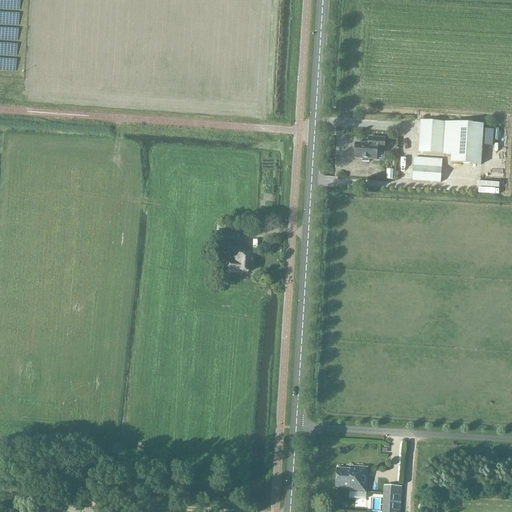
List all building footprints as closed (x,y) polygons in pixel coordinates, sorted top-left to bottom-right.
[(419,153),(450,155),(449,163),(481,165),(483,126),(421,122),(419,153)] [(355,145),(355,160),(376,161),(376,151),(385,151),(386,139),(368,139),(368,145),(355,145)] [(414,157),(413,180),(441,182),(442,159),(414,157)] [(220,230),(219,240),(236,241),(237,231),(220,230)] [(230,267),(228,269),(228,273),(240,274),(240,270),(252,271),(253,255),(245,254),(246,248),(233,247),(233,251),(236,251),(235,262),(240,262),(240,267),(230,267)] [(337,488),(350,489),(350,491),(364,492),(364,485),(366,485),(367,468),(351,467),(351,470),(338,469),(337,488)] [(385,486),(383,511),(397,511),(399,487),(385,486)] [(83,506),(86,506),(100,507),(100,498),(83,497),(83,495),(75,495),(74,503),(83,504),(83,506)]
